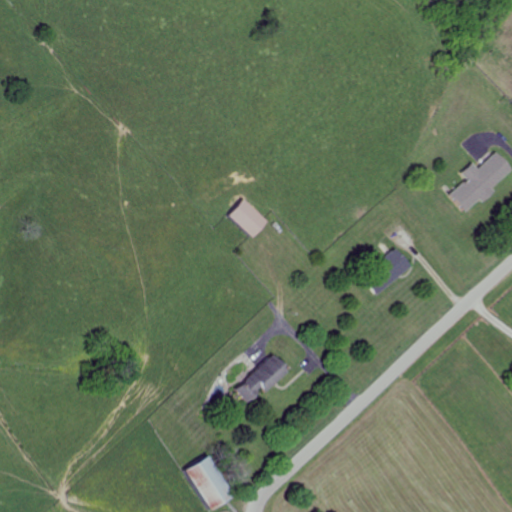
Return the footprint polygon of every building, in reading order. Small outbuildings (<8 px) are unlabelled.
[(463,213),(477,201),(479,204),(492,194),(488,190),(510,172),(495,154),(476,170),(471,165),(459,175),(465,182),(448,196),(463,213)] [(226,215),(249,238),(265,221),(241,199),(226,215)] [(408,265),(393,249),(361,279),(376,295),(408,265)] [(284,370),(270,355),(232,389),(246,405),(284,370)] [(230,496),(206,455),(182,469),(206,510),(230,496)]
